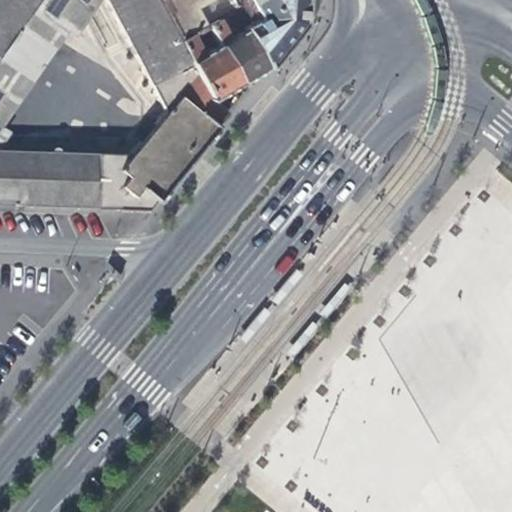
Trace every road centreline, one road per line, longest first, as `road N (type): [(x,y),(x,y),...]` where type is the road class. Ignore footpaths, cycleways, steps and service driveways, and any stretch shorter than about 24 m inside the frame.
road 1 (secondary): [(143,381),(418,30)]
road 2 (secondary): [(143,381),(218,328),(396,126),(477,104)]
road 3 (secondary): [(350,50),(175,256)]
road 4 (secondary): [(175,256),(0,460)]
road 5 (residential): [(175,256),(0,249)]
road 6 (secondary): [(30,511),(143,381)]
